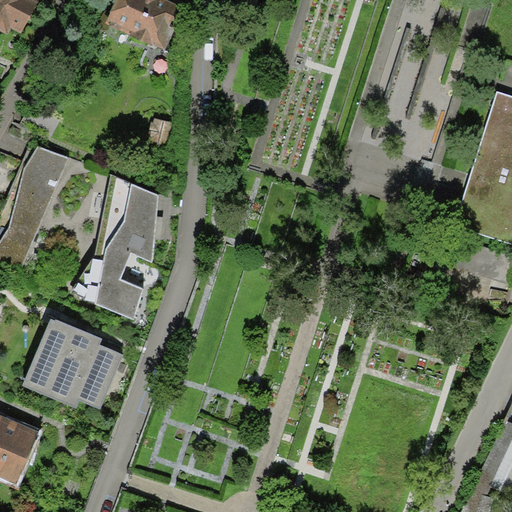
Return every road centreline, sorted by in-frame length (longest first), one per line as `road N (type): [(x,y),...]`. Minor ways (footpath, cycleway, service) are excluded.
road 1 (residential): [(204,0),(205,86),(189,253),(96,511)]
road 2 (residential): [(511,348),(436,511)]
road 3 (residential): [(0,110),(66,0)]
